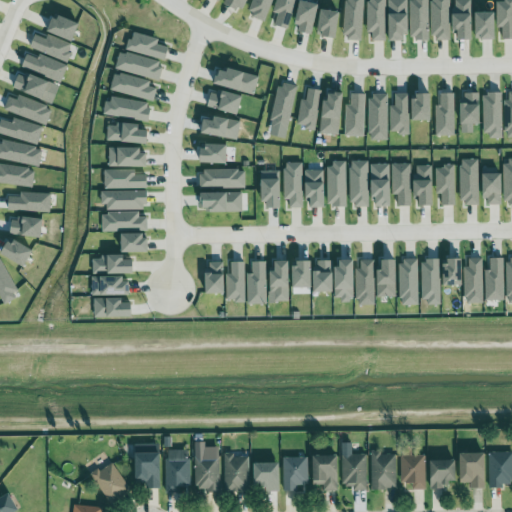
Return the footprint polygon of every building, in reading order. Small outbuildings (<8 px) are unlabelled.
[(248,0),(227,0),(226,5),(243,12),(248,0)] [(267,21),(273,0),(253,0),(248,15),(267,21)] [(276,0),(274,13),(278,14),(275,26),(289,29),(296,0),(276,0)] [(364,0),(345,0),(344,40),(362,41),(364,0)] [(386,0),(367,0),(367,33),(373,33),(373,41),(387,41),(386,0)] [(407,0),(389,0),(390,41),(408,41),(407,0)] [(429,0),(415,0),(415,1),(411,1),(410,40),(429,40),(429,0)] [(449,0),(431,0),(432,40),(450,40),(449,0)] [(473,40),(472,0),(453,0),(454,32),(459,32),(459,40),(473,40)] [(511,0),(504,0),(497,0),(497,28),(502,28),(503,40),(511,39),(511,0)] [(314,34),(318,4),(300,1),(296,32),(314,34)] [(318,35),(338,37),(340,12),(320,10),(318,35)] [(475,14),(476,39),(497,39),(496,13),(475,14)] [(48,32),(74,42),(80,25),(55,15),(48,32)] [(159,40),(132,32),(127,51),(165,61),(169,48),(158,45),(159,40)] [(67,62),(73,44),(48,35),(47,39),(36,35),(31,49),(67,62)] [(116,69),(159,82),(164,64),(120,52),(116,69)] [(28,55),(23,68),(61,83),(68,66),(40,55),(38,59),(28,55)] [(259,78),(220,68),(215,85),(254,95),(259,78)] [(50,84),(20,73),(14,89),(43,100),(50,84)] [(154,102),(157,89),(149,87),(151,82),(115,73),(110,91),(154,102)] [(270,127),(288,131),(297,88),(279,83),(270,127)] [(238,116),(244,98),(213,89),(207,107),(238,116)] [(322,91),(308,89),(307,100),(301,100),(297,126),(316,129),(322,91)] [(344,95),(326,93),(321,133),(339,136),(344,95)] [(481,94),(462,93),(461,125),(480,125),(481,94)] [(364,136),(366,94),(352,94),(351,105),(346,105),(345,136),(364,136)] [(390,106),(390,132),(399,132),(399,136),(410,135),(409,94),(395,94),(395,106),(390,106)] [(435,105),(436,136),(455,136),(455,94),(440,94),(440,105),(435,105)] [(503,95),(484,94),(482,137),(501,137),(503,95)] [(432,121),(432,95),(413,95),(414,121),(432,121)] [(148,123),(151,104),(109,96),(105,115),(148,123)] [(388,140),(387,96),(369,96),(369,141),(388,140)] [(4,111),(47,125),(53,108),(18,97),(17,100),(9,97),(4,111)] [(43,127),(14,118),(13,123),(2,120),(0,126),(0,134),(37,146),(43,127)] [(202,136),(239,139),(240,121),(215,119),(214,122),(204,121),(202,136)] [(148,146),(149,132),(140,131),(141,126),(109,123),(107,141),(148,146)] [(0,160),(40,165),(43,148),(0,142),(0,160)] [(228,165),(229,146),(202,145),(202,164),(228,165)] [(148,168),(148,150),(110,149),(109,168),(148,168)] [(479,206),(478,160),(460,160),(461,206),(479,206)] [(511,160),(503,161),(504,205),(511,204),(511,160)] [(369,161),(350,161),(351,207),(369,207),(369,161)] [(303,163),(284,163),(285,200),(290,200),(290,208),(303,208),(303,163)] [(347,206),(346,163),(327,164),(328,207),(347,206)] [(391,164),(371,165),(372,198),(377,198),(377,207),(392,207),(391,164)] [(412,164),(393,164),(392,195),(398,195),(397,207),(411,207),(412,164)] [(0,184),(33,188),(35,169),(0,165),(0,184)] [(433,166),(415,166),(415,198),(419,198),(419,207),(434,207),(433,166)] [(455,206),(455,167),(436,166),(436,195),(442,195),(441,206),(455,206)] [(484,206),(502,205),(501,168),(483,169),(484,206)] [(135,170),(105,171),(105,190),(147,189),(147,175),(135,175),(135,170)] [(201,171),(201,189),(246,188),(246,170),(201,171)] [(325,170),(306,171),(306,199),(312,199),(312,209),(325,208),(325,170)] [(282,209),(281,171),(262,171),(263,209),(282,209)] [(146,191),(103,192),(104,211),(147,210),(146,191)] [(50,213),(51,194),(21,193),(20,197),(9,197),(9,212),(50,213)] [(201,194),(201,209),(212,209),(212,213),(243,212),(242,194),(201,194)] [(140,212),(102,213),(102,232),(148,231),(148,217),(140,218),(140,212)] [(12,218),(11,236),(42,238),(43,220),(12,218)] [(122,235),(123,254),(148,253),(148,234),(122,235)] [(9,240),(1,256),(25,267),(33,251),(9,240)] [(135,275),(135,261),(125,261),(125,256),(102,256),(102,260),(93,260),(93,274),(135,275)] [(0,297),(4,304),(20,296),(0,258),(0,297)] [(465,267),(465,304),(483,304),(483,259),(469,259),(469,267),(465,267)] [(505,259),(490,259),(490,271),(485,270),(485,301),(504,301),(505,259)] [(375,261),(360,260),(360,269),(357,269),(356,306),(374,306),(375,261)] [(421,261),(422,304),(441,303),(440,260),(421,261)] [(316,293),(334,293),(333,261),(315,261),(316,293)] [(337,261),(336,301),(354,301),(355,261),(337,261)] [(397,297),(397,261),(383,261),(383,271),(377,271),(378,298),(397,297)] [(418,261),(399,261),(400,306),(419,306),(418,261)] [(444,287),(464,286),(463,261),(444,262),(444,287)] [(267,262),(253,263),(253,274),(248,274),(248,305),(267,304),(267,262)] [(290,302),(290,262),(277,262),(277,272),(270,272),(270,293),(274,293),(274,302),(290,302)] [(207,295),(225,295),(225,263),(207,263),(207,295)] [(246,302),(245,263),(231,263),(232,274),(227,274),(227,302),(246,302)] [(313,289),(313,264),(292,264),(293,289),(313,289)] [(92,278),(92,297),(131,297),(131,279),(92,278)] [(133,304),(123,304),(124,300),(95,299),(94,318),(133,319),(133,304)] [(160,488),(161,444),(136,444),(135,483),(145,484),(145,488),(160,488)] [(166,494),(189,494),(189,450),(166,450),(166,494)] [(372,490),(397,489),(396,454),(381,454),(381,450),(371,451),(372,490)] [(511,485),(511,451),(488,452),(489,486),(511,485)] [(249,457),(234,457),(234,453),(224,453),(225,492),(250,491),(249,457)] [(486,488),(486,453),(461,453),(461,483),(470,483),(471,489),(486,488)] [(368,490),(367,454),(342,454),(342,486),(352,486),(352,491),(368,490)] [(313,485),(323,485),(323,490),(338,490),(339,455),(314,455),(313,485)] [(426,456),(401,455),(401,483),(413,483),(413,490),(426,490),(426,456)] [(220,456),(195,456),(195,488),(206,488),(206,493),(221,492),(220,456)] [(308,457),(283,457),(283,491),(297,491),(297,484),(308,484),(308,457)] [(457,460),(430,461),(431,489),(445,489),(445,482),(457,482),(457,460)] [(91,475),(110,505),(131,491),(113,462),(91,475)] [(280,462),(253,463),(254,483),(264,483),(264,491),(281,491),(280,462)] [(0,511),(17,511),(19,511),(10,493),(0,498),(0,511)]
